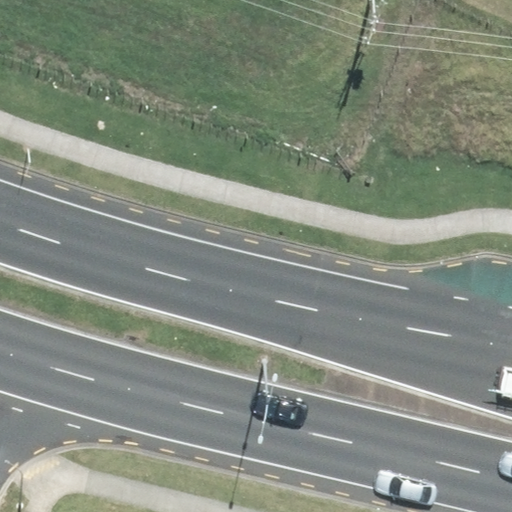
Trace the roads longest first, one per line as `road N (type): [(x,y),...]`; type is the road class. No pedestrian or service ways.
road 1 (secondary): [(0,221),(511,345)]
road 2 (secondary): [(511,477),(101,369)]
road 3 (residential): [(101,369),(19,405),(0,429)]
